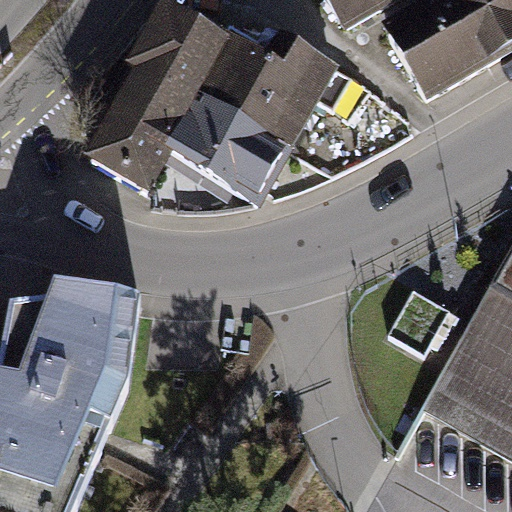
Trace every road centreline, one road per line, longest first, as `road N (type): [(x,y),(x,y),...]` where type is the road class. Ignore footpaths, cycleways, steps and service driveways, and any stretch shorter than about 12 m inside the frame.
road 1 (residential): [(145,267),(223,271),(302,258),(511,160)]
road 2 (residential): [(145,267),(68,207),(43,175),(26,90)]
road 3 (residential): [(0,236),(145,267)]
